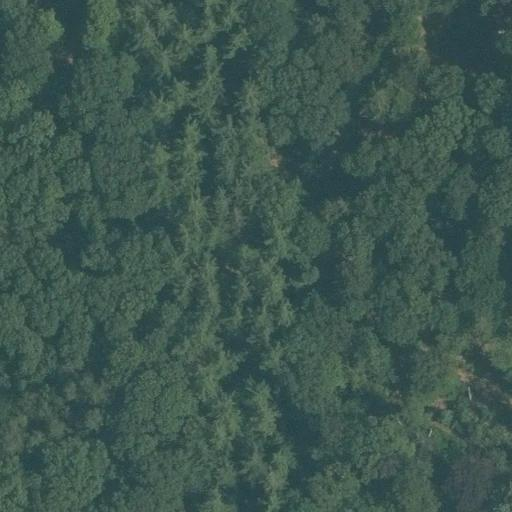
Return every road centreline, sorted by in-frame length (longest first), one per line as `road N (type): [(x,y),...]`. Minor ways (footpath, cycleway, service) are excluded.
road 1 (track): [(511,462),(417,419),(371,435),(369,390),(329,324),(313,259),(332,179),(382,95),(448,52),(480,63)]
road 2 (unclassified): [(113,0),(133,182),(188,511)]
road 3 (track): [(511,251),(479,83),(488,49),(511,35)]
